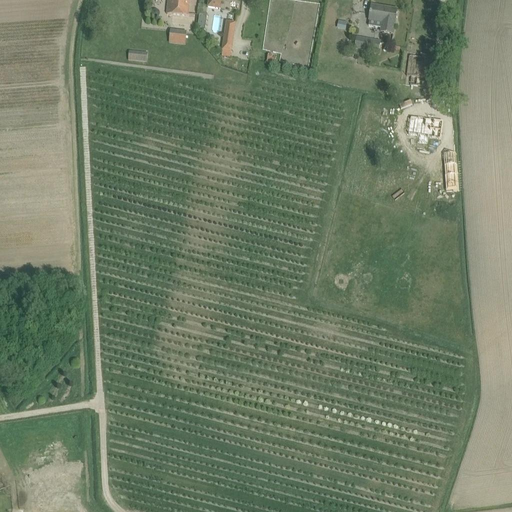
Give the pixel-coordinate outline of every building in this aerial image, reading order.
[(189,0),(170,0),(170,3),(168,2),(167,14),(188,17),(189,0)] [(209,0),(208,8),(220,9),(221,0),(209,0)] [(396,20),(398,10),(371,6),(370,16),(369,20),(370,20),(369,26),(382,29),(381,32),(393,35),(395,25),(396,20)] [(232,53),(236,23),(226,21),(222,51),(232,53)] [(339,21),(337,28),(346,30),(347,22),(339,21)] [(186,41),(187,32),(170,30),(170,32),(169,40),(186,41)] [(426,71),(431,41),(412,38),(408,61),(418,63),(416,70),(426,71)] [(366,39),(364,51),(379,53),(381,42),(366,39)] [(148,53),(129,51),(129,62),(147,63),(148,53)] [(276,58),(272,57),(273,55),(269,54),(266,64),(270,65),(275,66),(276,58)] [(408,126),(405,144),(417,146),(416,151),(423,153),(424,147),(437,149),(440,131),(408,126)] [(453,164),(441,165),(441,175),(453,175),(453,164)]
